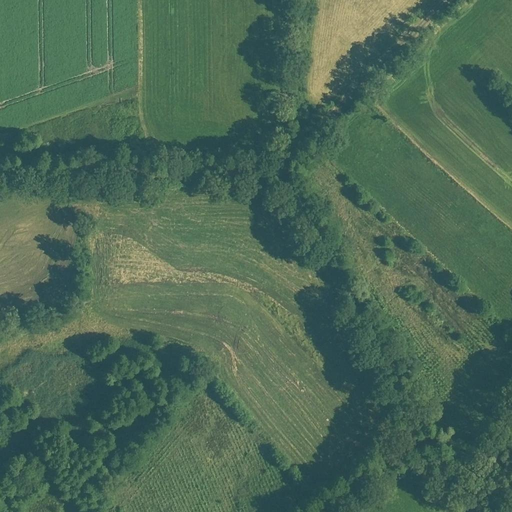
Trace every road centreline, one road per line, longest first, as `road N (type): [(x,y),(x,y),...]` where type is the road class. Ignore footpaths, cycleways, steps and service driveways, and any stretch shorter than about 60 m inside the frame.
road 1 (track): [(454,0),(293,166),(423,432),(461,467),(511,459)]
road 2 (track): [(293,166),(0,168)]
road 3 (track): [(410,404),(360,487),(334,511)]
